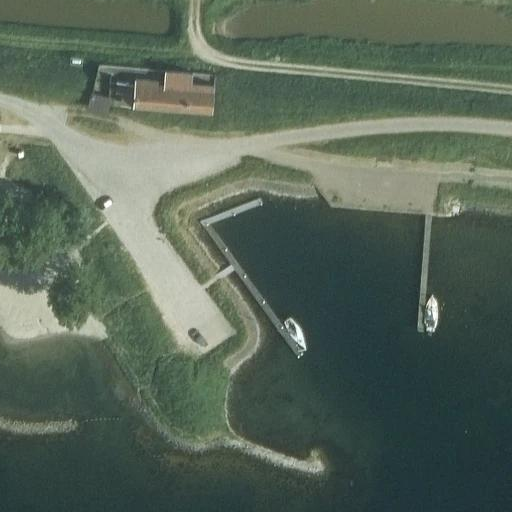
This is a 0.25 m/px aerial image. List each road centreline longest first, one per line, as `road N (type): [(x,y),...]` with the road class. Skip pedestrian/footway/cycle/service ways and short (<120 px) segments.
road 1 (track): [(197,8),(206,44),(255,58),(511,79)]
road 2 (unclassified): [(511,129),(445,122),(239,145)]
road 3 (unclassified): [(49,118),(89,147),(132,155),(239,145)]
road 4 (unknown): [(223,320),(170,224),(157,153)]
